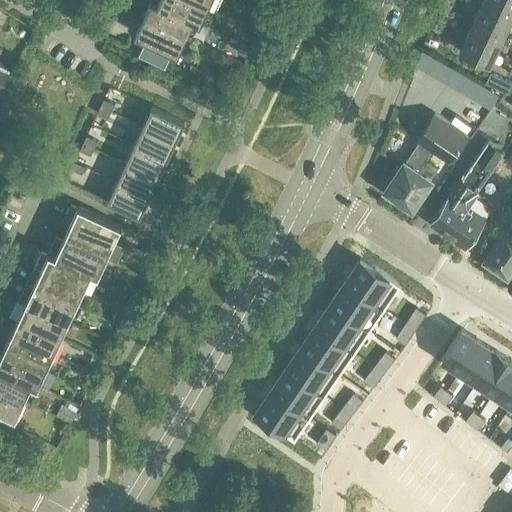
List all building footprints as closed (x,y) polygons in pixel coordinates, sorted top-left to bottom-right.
[(80,12),(85,0),(66,0),(64,3),(80,12)] [(205,7),(190,0),(161,0),(160,4),(153,1),(152,2),(191,20),(198,23),(205,7)] [(192,0),(205,6),(213,10),(217,0),(192,0)] [(511,0),(484,0),(482,4),(511,18),(511,0)] [(183,37),(191,20),(152,2),(145,19),(183,37)] [(511,18),(482,4),(471,28),(502,43),(511,22),(511,18)] [(255,10),(247,26),(250,27),(261,32),(269,16),(258,11),(255,10)] [(175,54),(183,37),(145,19),(137,36),(148,41),(141,56),(168,68),(174,53),(175,54)] [(491,67),(502,43),(471,28),(460,52),(491,67)] [(0,96),(3,90),(2,89),(9,74),(0,70),(0,96)] [(510,95),(511,90),(511,82),(493,74),(488,85),(510,95)] [(104,100),(101,107),(112,112),(115,105),(104,100)] [(112,112),(101,107),(97,114),(108,119),(112,112)] [(143,127),(176,142),(185,123),(152,107),(143,127)] [(468,138),(433,115),(416,141),(419,143),(432,152),(443,159),(450,164),(468,138)] [(134,145),(167,161),(176,142),(143,127),(134,145)] [(84,144),(95,149),(98,142),(87,137),(84,144)] [(488,142),(450,197),(432,223),(449,234),(475,198),(481,188),(488,178),(504,153),(488,142)] [(395,198),(399,200),(426,161),(432,152),(419,143),(406,163),(405,162),(401,167),(398,167),(392,174),(394,178),(385,190),(386,191),(386,195),(392,199),(395,198)] [(95,149),(84,144),(80,151),(91,156),(95,149)] [(126,164),(159,179),(167,161),(134,145),(126,164)] [(434,175),(439,169),(437,168),(426,161),(399,200),(402,202),(402,206),(408,210),(411,209),(413,210),(433,181),(431,180),(434,175)] [(75,162),(72,170),(82,175),(86,168),(75,162)] [(126,164),(117,182),(150,198),(159,179),(126,164)] [(141,217),(150,198),(117,182),(108,201),(141,217)] [(475,198),(449,234),(466,246),(484,219),(481,217),(488,207),(475,198)] [(73,223),(112,241),(119,225),(81,206),(73,223)] [(104,258),(112,241),(73,223),(65,240),(104,258)] [(511,223),(507,231),(506,230),(486,259),(507,274),(511,267),(511,223)] [(96,274),(104,258),(65,240),(57,256),(96,274)] [(43,270),(82,288),(87,290),(94,275),(95,276),(96,274),(57,256),(51,253),(43,270)] [(361,258),(345,281),(385,308),(400,285),(361,258)] [(74,304),(82,288),(43,270),(35,286),(74,304)] [(345,281),(330,303),(370,330),(385,308),(345,281)] [(66,321),(74,304),(35,286),(28,303),(66,321)] [(20,319),(59,337),(66,321),(28,303),(20,319)] [(330,303),(315,325),(354,352),(369,330),(330,303)] [(416,308),(411,315),(421,322),(426,315),(416,308)] [(411,315),(406,322),(416,329),(421,322),(411,315)] [(51,354),(59,337),(20,319),(12,336),(51,354)] [(406,322),(400,330),(411,337),(416,329),(406,322)] [(315,325),(300,346),(340,373),(354,352),(315,325)] [(400,330),(396,337),(406,344),(411,337),(400,330)] [(462,330),(442,360),(460,371),(480,341),(462,330)] [(43,371),(51,354),(12,336),(4,353),(43,371)] [(480,341),(460,371),(477,383),(498,352),(497,351),(496,352),(480,341)] [(300,346),(286,368),(325,395),(340,373),(300,346)] [(385,351),(380,358),(390,365),(395,359),(385,351)] [(511,361),(498,352),(477,383),(494,394),(511,366),(511,361)] [(35,387),(43,371),(4,353),(0,362),(0,370),(29,384),(35,387)] [(380,358),(375,365),(384,373),(390,365),(380,358)] [(375,365),(369,373),(379,380),(384,373),(375,365)] [(511,366),(494,394),(511,405),(511,403),(511,366)] [(286,368),(271,390),(310,417),(325,395),(286,368)] [(0,390),(21,401),(29,384),(0,370),(0,390)] [(369,373),(364,379),(374,387),(379,380),(369,373)] [(441,386),(433,396),(440,401),(447,391),(441,386)] [(0,411),(13,418),(21,401),(0,390),(0,411)] [(271,390),(255,413),(295,440),(310,417),(271,390)] [(447,391),(440,401),(446,406),(454,396),(447,391)] [(353,393),(348,399),(358,407),(363,401),(353,393)] [(348,399),(342,407),(352,415),(358,407),(348,399)] [(342,407),(337,415),(346,422),(352,415),(342,407)] [(473,411),(466,421),(472,426),(480,416),(473,411)] [(337,415),(332,421),(341,429),(346,422),(337,415)] [(480,416),(472,426),(479,431),(486,421),(480,416)] [(326,428),(321,436),(331,443),(336,435),(326,428)] [(321,436),(316,442),(326,449),(331,443),(321,436)] [(511,440),(508,437),(501,447),(507,452),(511,445),(511,440)]
